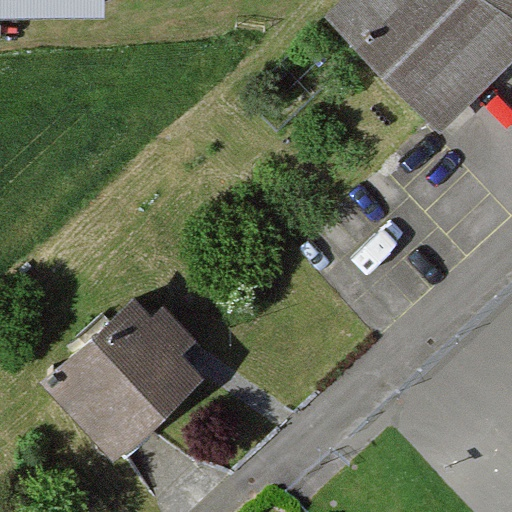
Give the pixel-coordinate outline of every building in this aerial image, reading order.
[(88,0),(0,0),(0,13),(88,16),(88,0)] [(324,0),(314,11),(430,126),(511,47),(511,37),(493,29),(505,0),(324,0)] [(511,0),(505,0),(493,29),(511,37),(511,0)] [(192,365),(123,287),(26,372),(95,450),(192,365)] [(41,511),(30,499),(14,511),(41,511)]
